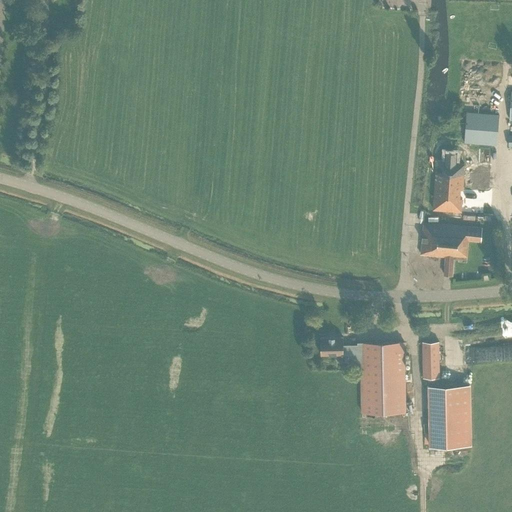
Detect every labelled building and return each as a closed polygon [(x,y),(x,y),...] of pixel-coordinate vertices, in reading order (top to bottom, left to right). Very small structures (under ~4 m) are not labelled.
[(466,112),(464,142),(496,145),(499,115),(480,113),(466,112)] [(456,152),(446,152),(445,164),(443,164),(443,174),(435,174),(433,211),(462,212),(463,199),(460,199),(460,191),(463,191),(464,165),(455,165),(456,152)] [(468,239),(481,240),(482,228),(423,223),(420,254),(445,256),(444,275),(452,275),(453,256),(457,256),(457,257),(458,257),(458,260),(466,261),(466,258),(467,258),(468,239)] [(361,363),(362,413),(406,412),(404,342),(358,343),(358,345),(343,346),(343,338),(321,338),(321,355),(349,355),(349,363),(361,363)] [(422,342),(423,378),(439,378),(439,341),(422,342)] [(511,359),(511,341),(471,345),(472,357),(482,356),(483,362),(511,359)] [(472,445),(470,385),(427,386),(429,446),(472,445)]
